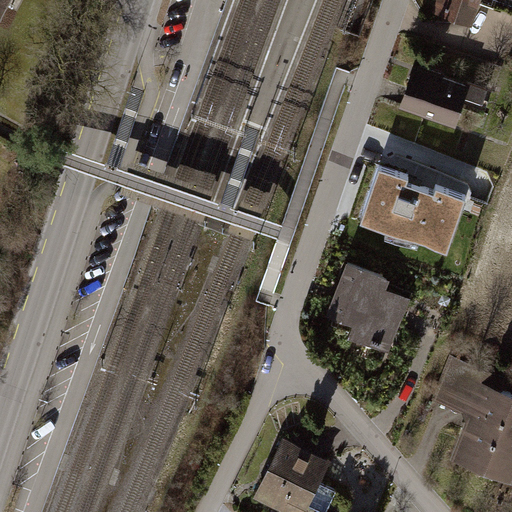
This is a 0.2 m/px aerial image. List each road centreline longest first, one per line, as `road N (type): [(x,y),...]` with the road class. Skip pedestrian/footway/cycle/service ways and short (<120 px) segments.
road 1 (tertiary): [(0,424),(140,0)]
road 2 (residential): [(391,0),(288,304),(283,345)]
road 3 (residential): [(432,511),(283,345)]
road 4 (residential): [(208,511),(283,345)]
